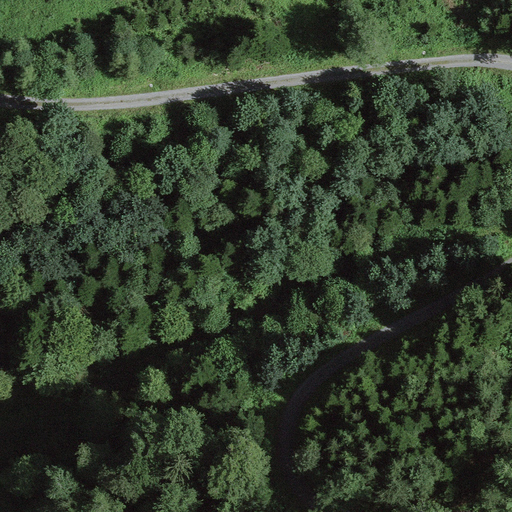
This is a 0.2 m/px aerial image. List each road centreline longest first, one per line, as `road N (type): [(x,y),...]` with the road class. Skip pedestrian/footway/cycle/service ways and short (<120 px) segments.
road 1 (track): [(511,230),(357,269),(0,422)]
road 2 (track): [(511,251),(330,358),(291,407),(287,450),(300,480),(336,504),(466,511)]
road 3 (track): [(0,96),(135,100),(474,60),(511,64)]
